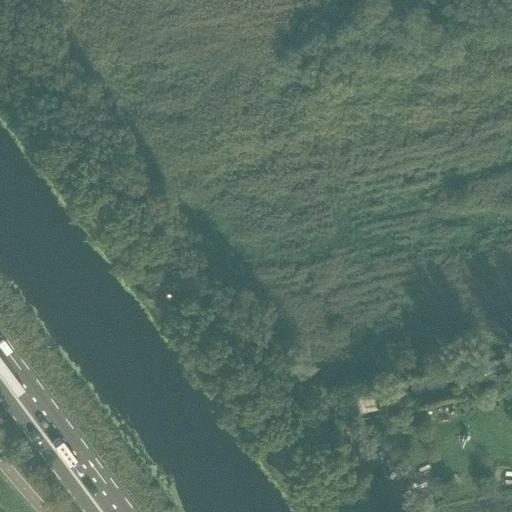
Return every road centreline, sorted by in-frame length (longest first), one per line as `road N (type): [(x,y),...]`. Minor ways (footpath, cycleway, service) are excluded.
road 1 (unclassified): [(323,511),(0,77)]
road 2 (secondary): [(108,511),(0,364)]
